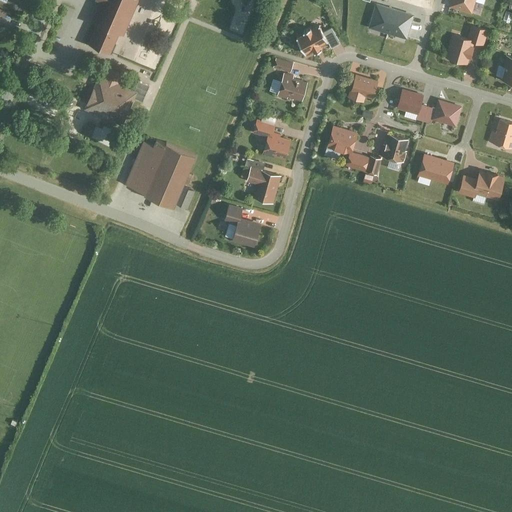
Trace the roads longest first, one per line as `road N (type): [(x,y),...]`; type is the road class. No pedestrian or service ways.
road 1 (residential): [(0,171),(257,264),(277,254),(336,62),(354,56),(511,102)]
road 2 (tertiary): [(49,0),(0,118)]
